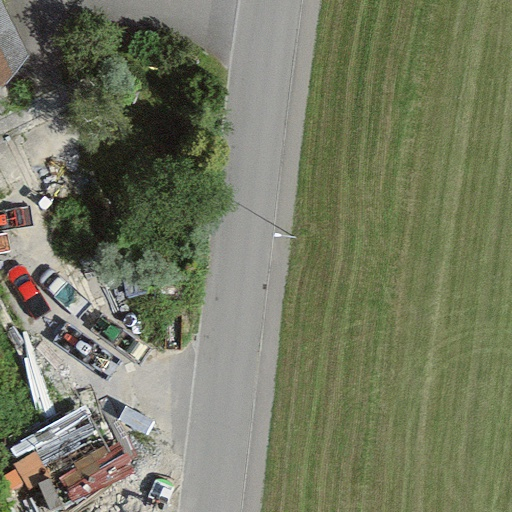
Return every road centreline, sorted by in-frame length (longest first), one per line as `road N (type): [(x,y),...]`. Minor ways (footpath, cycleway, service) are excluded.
road 1 (residential): [(213,511),(276,0)]
road 2 (unknown): [(47,0),(51,127),(111,263),(173,368),(227,397)]
